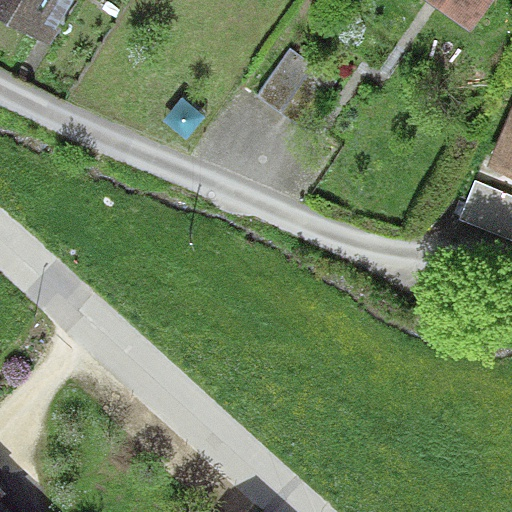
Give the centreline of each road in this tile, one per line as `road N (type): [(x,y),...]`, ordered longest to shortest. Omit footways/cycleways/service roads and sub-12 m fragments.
road 1 (residential): [(401,261),(0,91)]
road 2 (residential): [(0,234),(302,511)]
road 3 (track): [(511,312),(401,261)]
